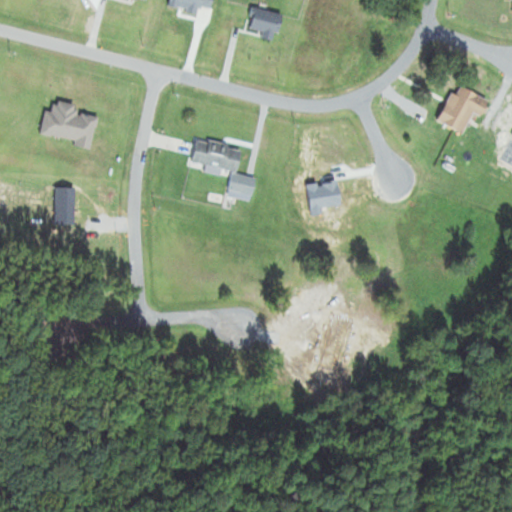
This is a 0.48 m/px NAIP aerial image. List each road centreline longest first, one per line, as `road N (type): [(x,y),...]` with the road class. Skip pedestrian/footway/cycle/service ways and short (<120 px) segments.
road 1 (residential): [(426,0),(405,60),(378,88),(313,107),(0,30)]
road 2 (residential): [(158,72),(136,195),(141,329)]
